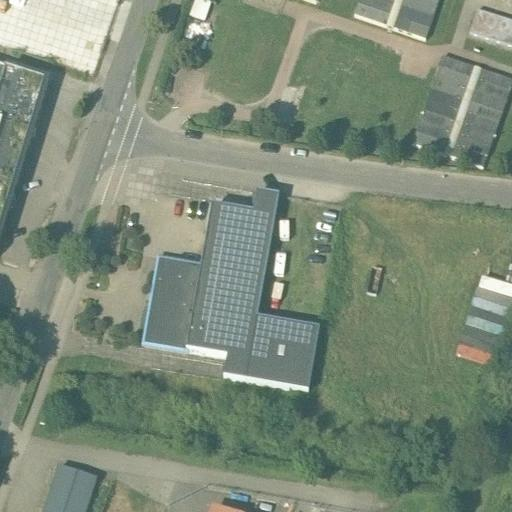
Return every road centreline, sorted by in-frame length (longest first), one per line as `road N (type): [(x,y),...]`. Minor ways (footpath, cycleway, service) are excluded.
road 1 (unclassified): [(102,122),(511,193)]
road 2 (residential): [(102,122),(0,425)]
road 3 (residential): [(142,0),(102,122)]
